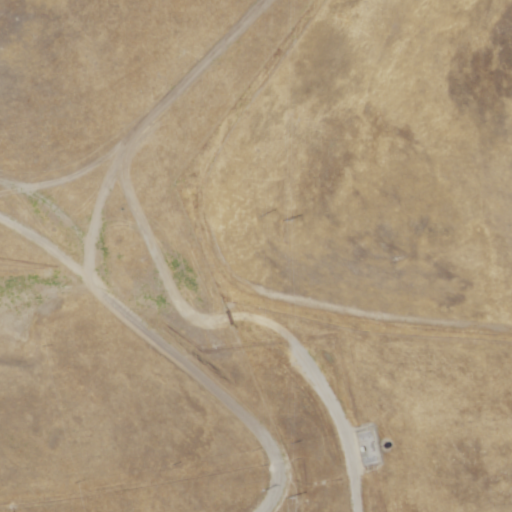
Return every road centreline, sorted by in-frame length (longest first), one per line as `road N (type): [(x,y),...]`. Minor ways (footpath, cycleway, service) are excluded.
road 1 (track): [(0,173),(119,125),(279,0)]
road 2 (track): [(191,511),(155,420),(0,275)]
